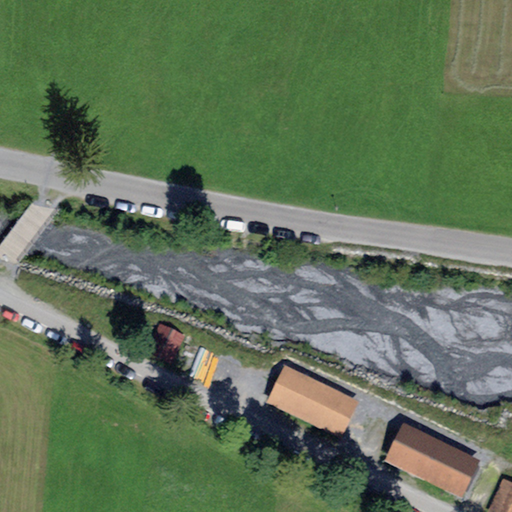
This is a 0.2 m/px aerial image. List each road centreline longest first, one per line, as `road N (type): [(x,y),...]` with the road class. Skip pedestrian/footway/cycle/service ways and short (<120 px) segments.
road 1 (unclassified): [(0,165),(299,227),(511,257)]
road 2 (track): [(441,511),(225,413),(0,296)]
